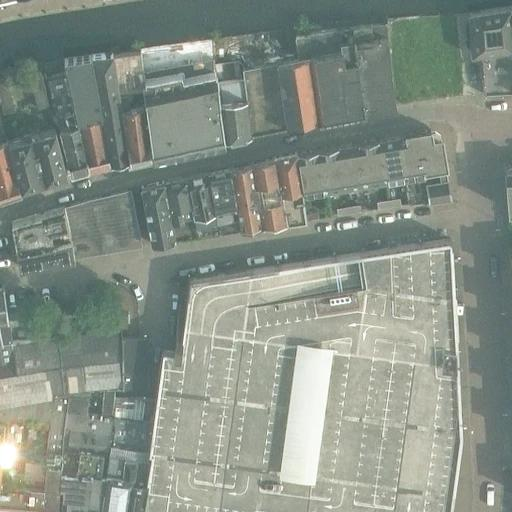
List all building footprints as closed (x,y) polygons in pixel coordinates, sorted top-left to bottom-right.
[(496,53),(511,51),(511,7),(469,14),(470,25),(470,35),(470,42),(471,51),(472,53),(471,53),(471,56),(481,55),(496,53)] [(315,53),(324,120),(364,111),(355,42),(353,28),(308,35),(310,54),(315,53)] [(445,29),(399,35),(410,104),(455,97),(445,29)] [(299,56),(276,61),(285,127),(324,120),(315,53),(310,54),(308,35),(295,36),(299,56)] [(399,35),(355,42),(364,111),(410,104),(399,35)] [(144,91),(153,155),(224,140),(218,84),(213,42),(114,55),(120,95),(144,91)] [(511,94),(511,51),(496,53),(481,55),(484,96),(511,94)] [(130,160),(120,95),(114,55),(93,58),(111,164),(130,160)] [(66,62),(68,75),(89,168),(111,164),(93,58),(66,62)] [(248,98),(252,135),(285,127),(276,61),(243,67),(245,81),(246,98),(248,98)] [(31,74),(39,108),(49,105),(42,72),(31,74)] [(48,79),(60,127),(73,174),(88,169),(89,168),(68,75),(48,79)] [(0,96),(1,101),(4,114),(15,112),(8,78),(0,80),(0,96)] [(245,81),(218,84),(224,140),(252,135),(248,98),(246,98),(245,81)] [(144,91),(120,95),(130,160),(153,155),(144,91)] [(17,173),(9,142),(8,140),(7,140),(0,118),(0,101),(1,101),(0,96),(0,196),(22,189),(18,173),(17,173)] [(18,173),(22,189),(73,174),(60,127),(9,142),(17,173),(18,173)] [(405,178),(404,178),(408,205),(428,201),(428,202),(451,198),(448,178),(447,178),(445,167),(446,167),(441,138),(440,138),(439,134),(434,130),(430,131),(430,130),(406,134),(406,135),(398,136),(405,178)] [(405,178),(398,136),(378,139),(385,181),(404,178),(405,178)] [(385,181),(378,139),(358,143),(365,185),(385,181)] [(338,146),(345,188),(365,185),(358,143),(338,146)] [(318,149),(325,191),(345,188),(338,146),(337,146),(318,149)] [(318,149),(296,153),(303,195),(325,191),(318,149)] [(307,220),(306,214),(303,195),(296,153),(274,158),(287,223),(307,220)] [(274,158),(251,163),(263,227),(287,223),(274,158)] [(237,208),(242,230),(263,227),(251,163),(231,167),(237,208)] [(231,167),(209,172),(215,212),(219,234),(242,230),(237,208),(231,167)] [(209,172),(186,177),(198,237),(219,234),(215,212),(209,172)] [(186,177),(164,182),(175,240),(198,237),(186,177)] [(175,240),(164,182),(141,187),(152,244),(175,240)] [(72,242),(75,257),(142,246),(131,189),(91,199),(65,206),(72,242)] [(388,200),(389,207),(401,205),(400,198),(388,200)] [(389,207),(388,200),(377,202),(378,209),(389,207)] [(348,207),(349,214),(361,212),(359,205),(348,207)] [(12,222),(17,252),(72,242),(65,206),(12,222)] [(349,214),(348,207),(336,209),(338,216),(349,214)] [(306,214),(307,220),(307,221),(319,219),(317,212),(306,214)] [(449,511),(460,433),(454,315),(450,239),(189,279),(189,281),(187,297),(181,297),(176,333),(182,333),(180,352),(162,350),(150,441),(149,452),(150,452),(141,511),(449,511)] [(75,257),(72,242),(17,252),(20,267),(75,257)] [(0,287),(0,367),(17,364),(13,343),(12,343),(12,341),(11,341),(3,286),(0,287)] [(0,422),(40,423),(39,430),(51,431),(67,432),(70,413),(72,398),(87,399),(91,399),(92,391),(104,391),(120,390),(121,388),(149,388),(148,338),(122,339),(122,330),(12,341),(12,343),(13,343),(17,364),(0,367),(0,422)] [(102,511),(113,437),(113,436),(106,435),(109,418),(116,419),(120,390),(104,391),(102,413),(87,412),(87,399),(72,398),(70,413),(67,432),(64,458),(57,511),(102,511)] [(0,506),(42,510),(46,470),(47,464),(25,462),(24,473),(9,471),(8,483),(0,486),(2,466),(9,467),(10,449),(3,449),(5,428),(0,427),(0,506)] [(48,458),(47,464),(46,470),(42,510),(56,511),(57,511),(64,458),(67,432),(51,431),(48,458)] [(102,511),(128,511),(133,478),(135,478),(139,445),(132,444),(132,439),(113,437),(102,511)] [(133,478),(128,511),(141,511),(150,452),(149,452),(150,441),(132,439),(132,444),(139,445),(135,478),(133,478)]
